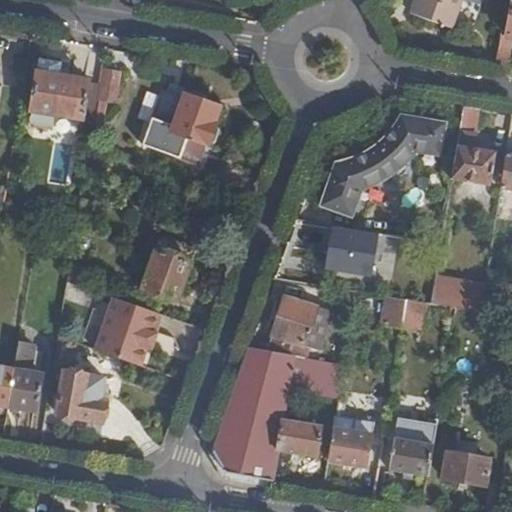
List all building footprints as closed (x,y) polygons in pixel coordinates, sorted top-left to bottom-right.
[(445,0),(416,0),(413,13),(438,23),(445,0)] [(499,35),(494,61),(506,63),(511,37),(511,0),(510,0),(506,36),(499,35)] [(63,64),(39,60),(32,112),(86,122),(92,83),(62,78),(63,64)] [(123,76),(107,73),(99,125),(105,126),(109,103),(118,103),(123,76)] [(151,118),(165,124),(177,94),(164,88),(151,118)] [(222,111),(187,99),(179,121),(169,119),(164,133),(210,148),(219,146),(222,136),(217,126),(222,111)] [(480,108),(464,105),(452,180),(489,186),(494,152),(474,147),(480,108)] [(440,152),(445,121),(402,116),(389,132),(366,149),(342,160),(327,202),(356,213),(366,189),(384,179),(404,162),(416,149),(440,152)] [(489,186),(500,188),(506,153),(494,152),(489,186)] [(500,189),(511,191),(511,155),(506,154),(500,189)] [(91,202),(83,201),(77,233),(86,234),(91,202)] [(163,238),(144,292),(178,304),(197,251),(163,238)] [(307,249),(296,282),(322,286),(325,276),(332,278),(340,260),(307,249)] [(68,284),(80,288),(83,271),(71,268),(68,284)] [(438,278),(433,305),(457,309),(479,312),(482,298),(484,285),(438,278)] [(331,301),(356,307),(359,293),(332,288),(331,301)] [(384,326),(404,328),(409,301),(387,297),(384,326)] [(291,298),(269,352),(321,361),(338,318),(291,298)] [(479,312),(506,317),(508,303),(482,298),(479,312)] [(409,301),(404,328),(423,331),(428,304),(409,301)] [(112,302),(95,352),(145,370),(163,320),(112,302)] [(219,450),(229,472),(274,479),(279,449),(316,455),(322,423),(285,417),(290,388),(340,396),(346,364),(321,361),(269,352),(251,349),(219,450)] [(0,406),(10,408),(16,371),(0,368),(0,406)] [(16,371),(10,408),(39,413),(44,377),(16,371)] [(68,371),(60,416),(104,424),(108,403),(102,401),(106,376),(68,371)] [(335,427),(330,457),(370,463),(375,436),(335,427)] [(391,467),(429,474),(434,442),(396,436),(391,467)] [(486,483),(490,458),(448,452),(444,477),(486,483)]
